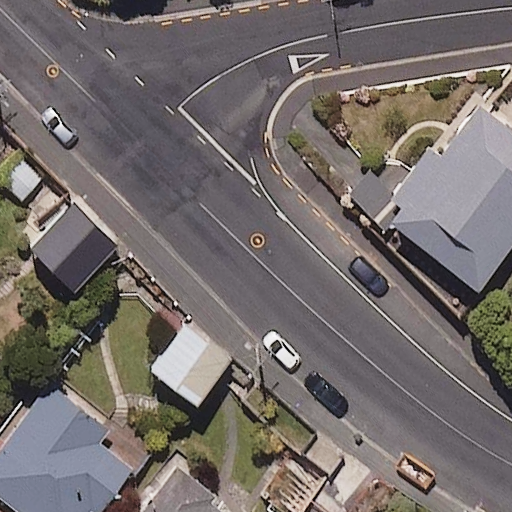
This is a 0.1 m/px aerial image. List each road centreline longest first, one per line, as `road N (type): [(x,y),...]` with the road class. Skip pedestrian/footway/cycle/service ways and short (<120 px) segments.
road 1 (tertiary): [(141,146),(355,348),(511,463)]
road 2 (residential): [(141,146),(236,65),(318,38),(511,5)]
road 3 (tertiary): [(0,3),(141,146)]
